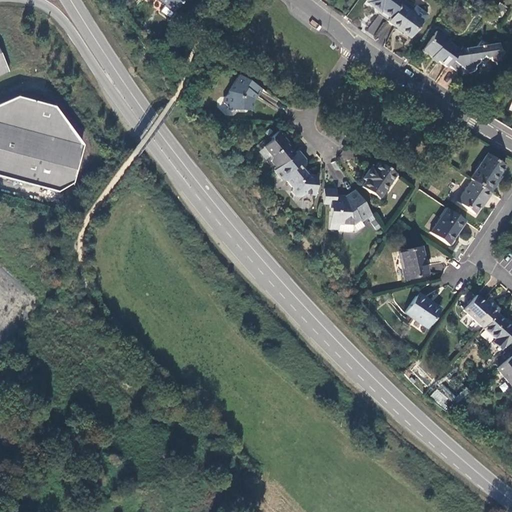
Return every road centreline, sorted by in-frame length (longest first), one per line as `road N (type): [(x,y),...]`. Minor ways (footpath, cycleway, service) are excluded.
road 1 (secondary): [(511,499),(377,381),(242,235)]
road 2 (unclassified): [(32,0),(55,11),(176,175),(242,235)]
road 3 (secondary): [(242,235),(162,136),(71,0)]
road 4 (tertiary): [(511,144),(356,44)]
